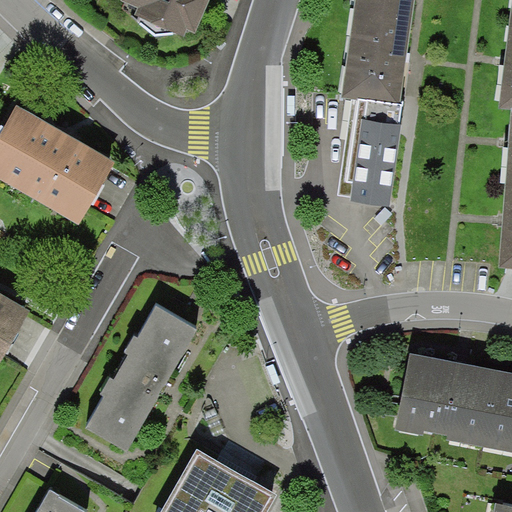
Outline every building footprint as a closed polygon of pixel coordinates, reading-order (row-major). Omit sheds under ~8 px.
[(125,0),(123,5),(155,32),(193,28),(204,0),(125,0)] [(357,0),(345,93),(358,95),(402,101),(409,49),(416,0),(357,0)] [(511,7),(499,102),(511,103),(499,263),(511,264),(511,7)] [(388,200),(402,101),(358,95),(344,194),(388,200)] [(0,173),(78,220),(114,159),(20,103),(0,136),(0,173)] [(0,356),(29,308),(0,290),(0,356)] [(158,299),(86,423),(127,448),(200,325),(158,299)] [(500,368),(413,351),(399,421),(486,438),(500,368)] [(511,370),(500,368),(486,438),(511,442),(511,370)] [(161,511),(262,511),(275,491),(200,447),(161,511)] [(34,511),(84,511),(86,509),(48,487),(34,511)] [(511,511),(511,504),(500,502),(498,511),(511,511)]
